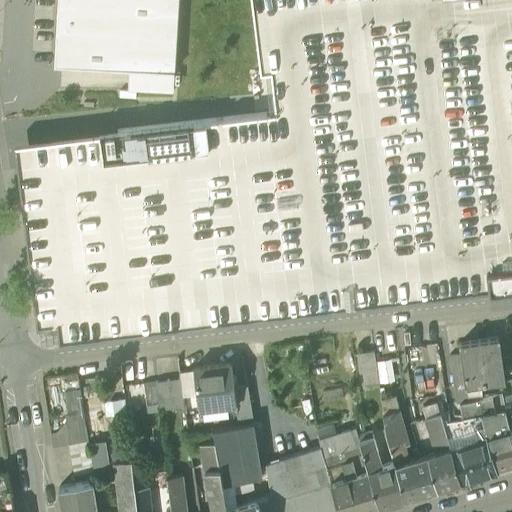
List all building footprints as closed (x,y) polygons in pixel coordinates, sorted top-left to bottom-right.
[(57,324),(59,343),(489,290),(489,292),(511,289),(511,15),(470,20),(467,0),(251,0),(261,71),(271,70),(280,69),(283,91),(302,88),(304,108),(276,112),(208,120),(117,131),(119,144),(86,148),(91,184),(75,186),(84,266),(33,273),(21,171),(18,171),(37,327),(57,324)] [(142,68),(174,70),(177,0),(57,0),(54,64),(129,68),(142,68)] [(511,0),(467,0),(470,20),(511,15),(511,0)] [(127,88),(141,89),(142,68),(129,68),(127,88)] [(174,70),(142,68),(141,89),(173,91),(174,70)] [(280,69),(271,70),(276,112),(304,108),(302,88),(283,91),(280,69)] [(119,144),(117,131),(14,143),(18,171),(21,171),(33,273),(84,266),(75,186),(91,184),(86,148),(119,144)] [(462,355),(466,385),(468,385),(505,380),(499,339),(490,340),(460,345),(462,355)] [(360,353),(364,384),(379,382),(375,351),(360,353)] [(456,398),(456,404),(459,403),(469,401),(468,385),(466,385),(462,355),(450,357),(454,387),(456,398)] [(197,393),(199,408),(236,404),(234,388),(231,364),(194,369),(194,371),(197,393)] [(180,373),(181,380),(183,395),(197,393),(194,371),(180,373)] [(185,407),(183,395),(181,380),(156,383),(159,405),(159,410),(185,407)] [(147,406),(159,405),(156,383),(144,385),(147,406)] [(236,404),(239,425),(251,423),(253,417),(248,386),(234,388),(236,404)] [(68,391),(76,442),(87,440),(82,407),(79,390),(68,391)] [(493,397),(496,412),(504,410),(503,408),(505,408),(503,395),(493,397)] [(459,403),(462,418),(482,414),(496,412),(493,397),(469,401),(459,403)] [(510,429),(511,428),(511,406),(505,408),(503,408),(504,410),(510,429)] [(386,430),(395,462),(395,464),(409,460),(404,445),(400,446),(399,441),(408,438),(399,409),(383,413),(386,430)] [(496,412),(482,414),(487,436),(510,429),(504,410),(496,412)] [(425,418),(436,452),(450,447),(451,447),(443,421),(440,413),(425,418)] [(451,447),(487,436),(482,414),(462,418),(450,420),(443,421),(451,447)] [(213,430),(215,441),(220,467),(222,479),(259,477),(254,446),(251,423),(239,425),(213,430)] [(331,481),(369,469),(360,439),(359,439),(357,434),(356,429),(319,440),(321,447),(331,481)] [(497,470),(511,465),(511,438),(510,429),(487,436),(497,470)] [(373,435),(360,439),(369,469),(382,465),(373,435)] [(460,481),(497,470),(487,436),(451,447),(450,447),(460,481)] [(76,442),(80,472),(91,470),(87,440),(76,442)] [(205,470),(220,467),(215,441),(201,444),(205,470)] [(265,464),(269,488),(287,483),(291,494),(331,481),(321,447),(265,464)] [(460,481),(450,447),(436,452),(427,454),(436,488),(460,481)] [(395,464),(405,498),(436,488),(427,454),(420,456),(409,460),(395,464)] [(119,511),(137,511),(134,486),(131,458),(114,462),(119,511)] [(405,498),(395,464),(395,462),(382,465),(369,469),(379,506),(405,498)] [(213,511),(227,511),(226,503),(222,479),(220,467),(205,470),(213,511)] [(0,468),(0,483),(10,482),(8,468),(0,468)] [(331,481),(339,511),(359,511),(379,506),(369,469),(331,481)] [(168,476),(172,511),(188,511),(184,474),(168,476)] [(63,511),(97,511),(93,481),(59,486),(63,511)] [(339,511),(331,481),(291,494),(287,483),(269,488),(270,495),(273,495),(278,511),(339,511)] [(0,483),(0,492),(11,491),(10,482),(0,483)] [(152,511),(149,485),(134,486),(137,511),(152,511)] [(0,506),(13,504),(11,491),(0,492),(0,506)] [(270,495),(226,503),(227,511),(278,511),(273,495),(270,495)]
